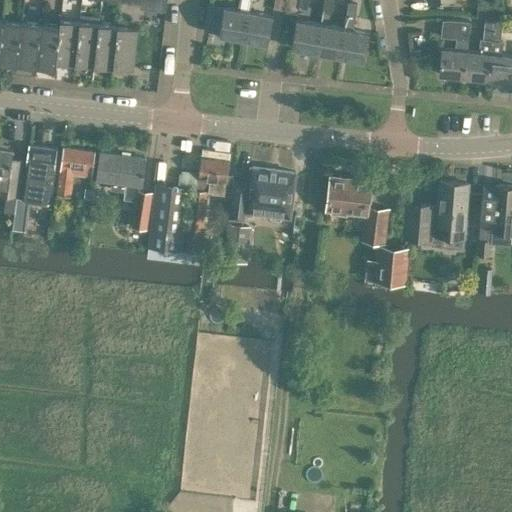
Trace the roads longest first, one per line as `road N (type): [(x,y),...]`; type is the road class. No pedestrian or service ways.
road 1 (tertiary): [(394,148),(179,126)]
road 2 (tertiary): [(179,126),(0,107)]
road 3 (residential): [(394,148),(400,94),(387,0)]
road 4 (residential): [(179,126),(192,0)]
